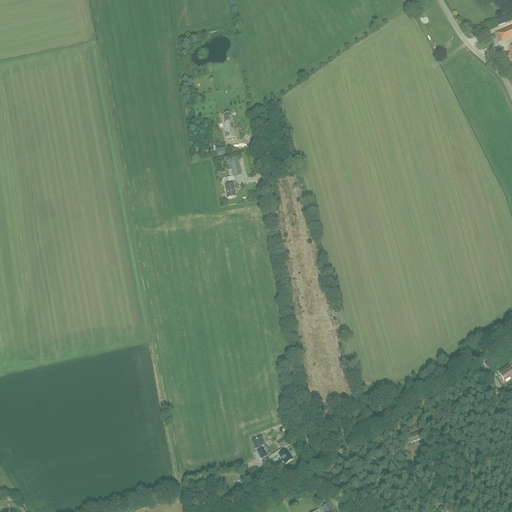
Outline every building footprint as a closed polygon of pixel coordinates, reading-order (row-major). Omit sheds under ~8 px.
[(511,20),(511,12),(495,20),(498,26),(511,20)] [(511,37),(511,25),(495,32),(499,43),(501,42),(511,37)] [(223,115),(221,116),(222,122),(224,121),(226,132),(224,132),(226,140),(237,139),(236,133),(234,129),(231,113),(223,115)] [(243,139),(243,142),(241,143),(241,145),(236,146),(236,149),(249,147),(248,138),(243,139)] [(248,149),(242,150),(244,172),(251,171),(248,149)] [(238,158),(229,161),(233,176),(242,174),(238,158)] [(229,185),(225,186),(227,198),(236,197),(235,192),(234,189),(235,189),(234,184),(235,184),(234,181),(228,182),(229,185)] [(511,375),(511,367),(511,366),(500,374),(504,381),(511,375)] [(421,431),(408,436),(410,443),(423,438),(421,431)] [(263,436),(256,438),(252,440),(255,448),(259,447),(265,445),(263,436)] [(284,438),(277,443),(281,448),(288,444),(284,438)] [(259,450),(262,458),(267,456),(263,448),(259,450)] [(287,449),(279,455),(285,464),(293,459),(287,449)] [(251,479),(260,475),(258,471),(249,475),(251,479)] [(336,511),(330,502),(321,508),(323,511),(336,511)]
